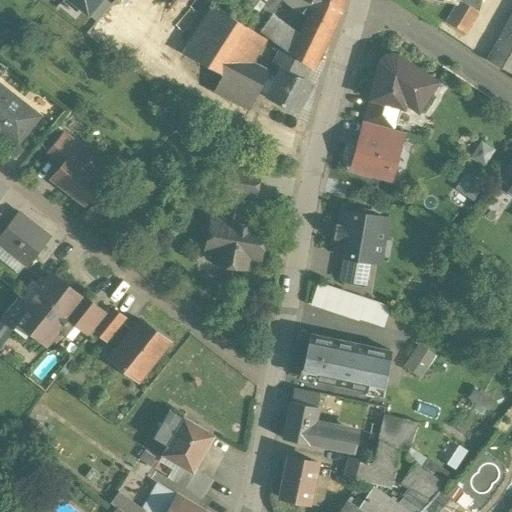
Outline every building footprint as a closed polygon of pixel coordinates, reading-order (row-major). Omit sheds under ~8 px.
[(72,0),(87,12),(96,0),(72,0)] [(254,13),(235,0),(231,0),(224,11),(246,26),(248,22),(254,13)] [(235,0),(254,13),(248,22),(259,30),(271,13),(269,12),(278,0),(286,0),(303,12),(311,0),(235,0)] [(311,0),(303,12),(311,18),(300,34),(271,13),(259,30),(273,40),(274,41),(281,46),(282,46),(308,65),(312,67),(339,11),(341,0),(311,0)] [(479,0),(457,0),(456,4),(477,10),(479,0)] [(224,11),(213,4),(182,53),(214,70),(224,51),(247,63),(248,63),(264,38),(246,26),(224,11)] [(477,10),(456,4),(446,21),(464,32),(477,10)] [(511,11),(486,59),(511,73),(511,11)] [(274,41),(268,52),(276,57),(281,46),(274,41)] [(308,65),(281,46),(276,57),(272,64),(279,69),(280,68),(301,78),(302,78),(308,65)] [(247,63),(224,51),(214,70),(222,73),(213,90),(249,108),(258,92),(266,72),(248,63),(247,63)] [(435,81),(396,55),(393,54),(390,54),(388,54),(385,55),(383,56),(382,57),(380,59),(379,62),(370,97),(397,105),(398,105),(400,98),(417,109),(435,81)] [(301,78),(280,68),(279,69),(276,76),(266,72),(258,92),(265,95),(265,97),(296,111),(310,83),(302,78),(301,78)] [(0,85),(0,126),(16,139),(17,140),(18,139),(23,133),(37,115),(0,85)] [(397,105),(370,97),(364,121),(391,128),(397,105)] [(391,128),(364,121),(360,134),(398,144),(401,131),(391,128)] [(63,134),(48,153),(62,164),(68,156),(70,157),(78,147),(63,134)] [(398,144),(360,134),(351,168),(388,178),(398,144)] [(70,157),(68,156),(62,164),(50,178),(83,204),(100,181),(70,157)] [(511,156),(499,176),(511,184),(511,156)] [(258,171),(227,166),(223,192),(253,198),(258,171)] [(370,209),(360,207),(354,211),(354,212),(342,210),(340,224),(335,223),(332,238),(337,239),(334,253),(343,254),(369,259),(378,260),(385,218),(373,216),(374,215),(370,209)] [(8,222),(0,232),(0,244),(27,265),(35,255),(39,258),(47,248),(43,245),(50,236),(17,210),(8,222)] [(0,215),(0,232),(8,222),(0,215)] [(264,228),(210,218),(205,249),(216,251),(214,262),(244,268),(246,256),(258,258),(264,228)] [(369,259),(343,254),(339,278),(364,282),(369,259)] [(66,288),(50,275),(30,301),(45,314),(31,331),(45,342),(58,326),(78,302),(78,301),(81,297),(80,296),(66,288)] [(317,282),(310,304),(322,308),(329,286),(317,282)] [(341,290),(329,286),(322,308),(334,312),(341,290)] [(353,294),(341,290),(334,312),(346,316),(353,294)] [(365,298),(353,294),(346,316),(358,320),(358,318),(365,298)] [(78,302),(58,326),(71,337),(80,327),(79,326),(95,305),(95,304),(94,304),(82,295),(80,296),(81,297),(78,301),(78,302)] [(15,298),(0,317),(13,326),(28,308),(15,298)] [(377,302),(365,298),(358,318),(370,322),(377,302)] [(389,306),(377,302),(370,322),(383,326),(389,306)] [(95,305),(79,326),(80,327),(89,334),(93,329),(106,313),(95,305)] [(106,313),(93,329),(106,339),(123,317),(111,307),(106,313)] [(168,341),(140,319),(110,357),(137,379),(168,341)] [(389,350),(311,333),(303,368),(315,371),(313,379),(366,390),(368,382),(381,385),(389,350)] [(433,355),(417,345),(404,365),(420,376),(433,355)] [(319,392),(293,387),(290,400),(316,406),(319,392)] [(316,406),(290,400),(282,438),(284,438),(351,452),(356,431),(312,422),(316,406)] [(212,434),(169,409),(154,436),(167,445),(161,456),(182,468),(190,472),(193,467),(212,434)] [(397,451),(377,438),(371,461),(349,456),(345,475),(389,485),(397,451)] [(158,460),(143,449),(140,459),(153,468),(158,460)] [(140,459),(133,455),(127,465),(133,470),(140,459)] [(316,461),(287,455),(279,495),(308,502),(316,461)] [(153,468),(140,459),(133,470),(149,481),(157,470),(153,468)] [(436,480),(411,462),(395,485),(421,502),(436,480)] [(190,472),(182,468),(174,481),(201,497),(212,479),(193,467),(190,472)] [(176,493),(159,484),(152,496),(169,507),(176,493)] [(409,511),(375,488),(360,508),(365,511),(409,511)] [(450,499),(438,489),(430,498),(430,499),(438,505),(442,508),(450,499)] [(143,511),(144,511),(119,492),(111,502),(118,508),(123,511),(143,511)] [(207,511),(176,493),(169,507),(165,511),(207,511)] [(365,511),(360,508),(346,498),(336,511),(365,511)] [(430,499),(418,511),(432,511),(434,510),(438,505),(430,499)]
